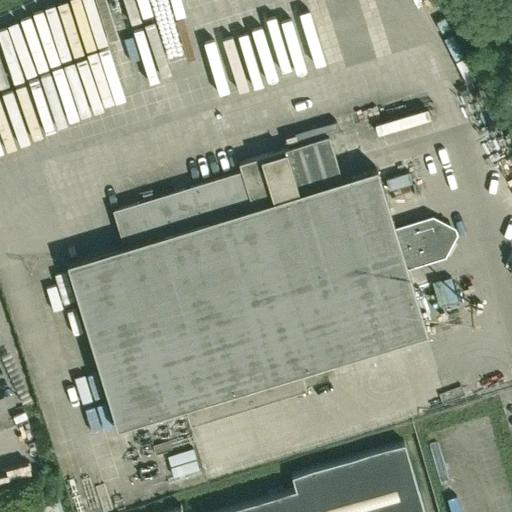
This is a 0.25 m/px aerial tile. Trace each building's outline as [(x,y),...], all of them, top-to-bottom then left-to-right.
[(188,0),(191,11),(236,0),(188,0)] [(202,33),(205,53),(233,49),(230,29),(202,33)] [(158,52),(37,79),(42,101),(163,75),(158,52)] [(427,332),(407,265),(444,253),(451,240),(446,224),(433,218),(396,229),(377,167),(342,178),(329,135),(239,162),(241,170),(113,209),(124,245),(68,263),(117,426),(186,405),(190,420),(329,378),(325,364),(427,332)] [(48,356),(25,361),(29,375),(52,370),(48,356)] [(4,373),(0,374),(0,391),(4,400),(13,396),(4,373)] [(78,473),(60,417),(58,418),(50,392),(39,396),(64,477),(78,473)] [(208,511),(425,511),(404,440),(292,473),(296,487),(208,511)] [(182,511),(181,505),(157,511),(62,511),(58,496),(0,511),(182,511)]
